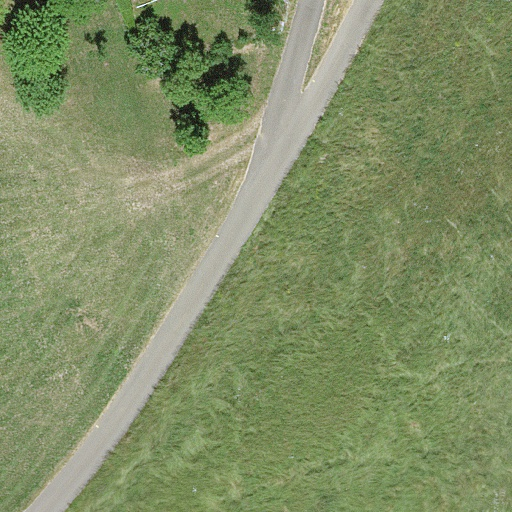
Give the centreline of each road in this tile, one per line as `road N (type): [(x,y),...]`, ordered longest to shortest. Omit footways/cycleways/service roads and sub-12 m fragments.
road 1 (track): [(364,0),(145,375),(41,511)]
road 2 (track): [(249,202),(312,0)]
